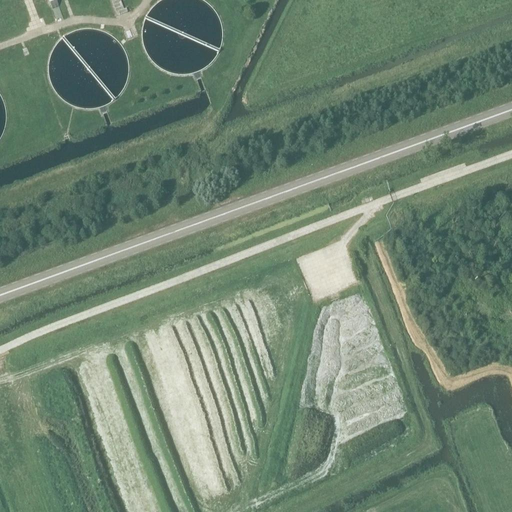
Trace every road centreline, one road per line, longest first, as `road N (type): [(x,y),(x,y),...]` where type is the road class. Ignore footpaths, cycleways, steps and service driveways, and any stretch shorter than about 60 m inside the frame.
road 1 (secondary): [(0,296),(511,110)]
road 2 (track): [(268,486),(315,299)]
